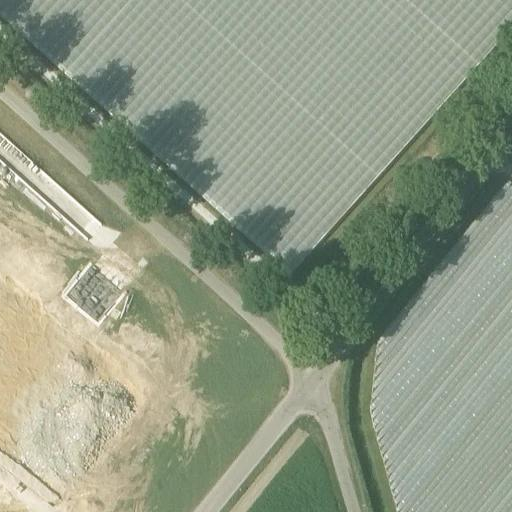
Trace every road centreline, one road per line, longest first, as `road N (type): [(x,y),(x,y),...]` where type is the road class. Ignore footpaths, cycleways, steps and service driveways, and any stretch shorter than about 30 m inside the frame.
road 1 (unclassified): [(313,381),(276,333),(0,83)]
road 2 (unclassified): [(511,135),(313,381)]
road 3 (unclassified): [(313,381),(209,511)]
road 4 (unclassified): [(359,511),(313,381)]
